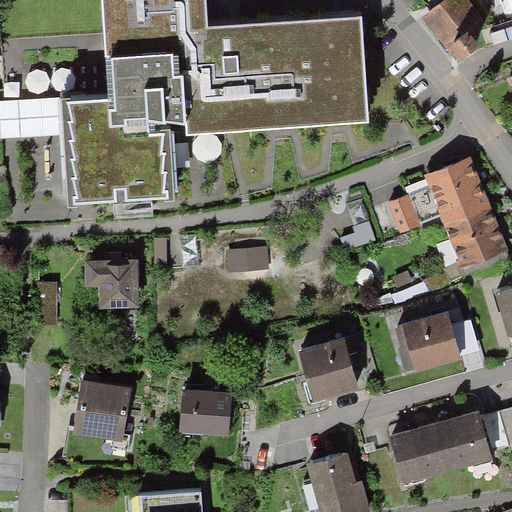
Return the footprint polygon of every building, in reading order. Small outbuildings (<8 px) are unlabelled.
[(202,0),(0,0),(0,34),(106,30),(108,95),(62,97),(68,198),(161,190),(156,114),(184,113),(178,20),(204,19),(202,0)] [(484,15),(470,0),(446,0),(423,19),(456,58),(459,55),(463,60),(480,45),(467,29),(484,15)] [(204,19),(178,20),(184,113),(185,126),(228,124),(360,116),(354,10),(204,19)] [(511,250),(473,154),(429,170),(434,184),(391,201),(402,231),(443,215),(463,268),(504,252),(511,250)] [(265,243),(229,246),(230,269),(267,267),(265,243)] [(93,303),(148,300),(145,254),(91,256),(93,303)] [(57,278),(35,277),(34,320),(57,320),(57,278)] [(511,338),(511,284),(494,289),(507,340),(511,338)] [(463,353),(450,304),(395,319),(401,342),(397,343),(405,369),(463,353)] [(371,383),(356,329),(306,342),(320,396),(371,383)] [(139,384),(89,374),(79,426),(128,436),(139,384)] [(237,431),(239,388),(188,386),(187,429),(237,431)] [(498,452),(486,404),(439,416),(452,464),(498,452)] [(452,464),(439,416),(393,428),(405,476),(452,464)] [(363,447),(314,460),(327,511),(376,511),(380,511),(363,447)] [(201,511),(199,492),(143,497),(144,511),(201,511)]
